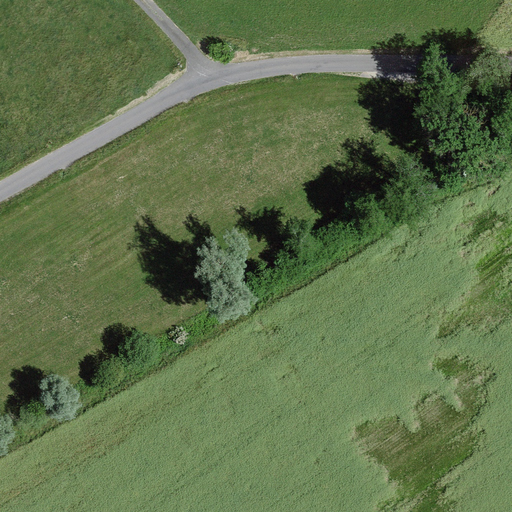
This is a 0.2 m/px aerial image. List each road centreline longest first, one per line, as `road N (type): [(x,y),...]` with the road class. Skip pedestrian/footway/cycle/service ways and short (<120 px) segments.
road 1 (unclassified): [(219,79),(325,65),(511,70)]
road 2 (unclassified): [(0,195),(219,79)]
